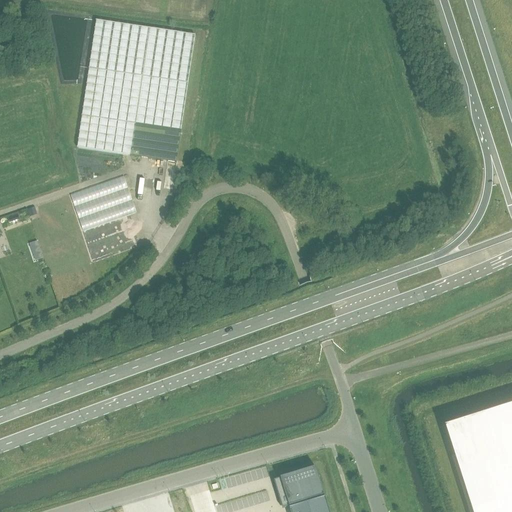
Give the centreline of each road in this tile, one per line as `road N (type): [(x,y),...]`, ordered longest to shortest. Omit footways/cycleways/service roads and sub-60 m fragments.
road 1 (primary): [(0,450),(511,257)]
road 2 (primary): [(425,264),(0,421)]
road 3 (unclassified): [(0,354),(124,296),(168,253),(199,200),(219,188),(247,190),(275,208),(303,282)]
road 4 (unclassified): [(352,425),(59,511)]
road 5 (track): [(338,382),(511,334)]
road 6 (unclassified): [(352,425),(303,282)]
road 7 (motorway): [(444,0),(487,144)]
road 8 (motorway): [(487,144),(487,192),(474,224),(425,264)]
road 9 (motorway): [(511,130),(469,0)]
